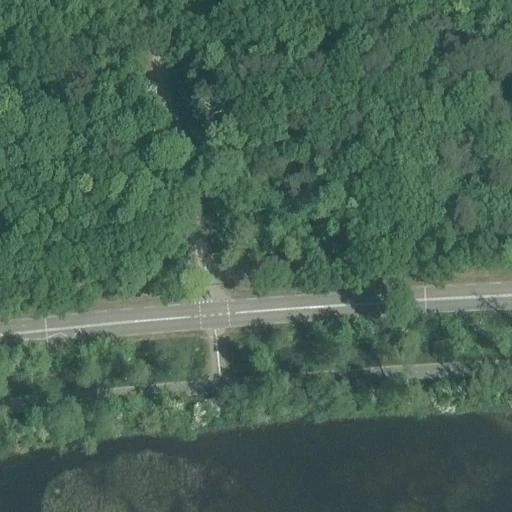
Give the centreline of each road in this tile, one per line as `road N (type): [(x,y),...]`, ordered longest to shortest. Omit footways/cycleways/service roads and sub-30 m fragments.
road 1 (secondary): [(0,334),(511,296)]
road 2 (unknown): [(420,0),(234,111),(172,133),(0,134)]
